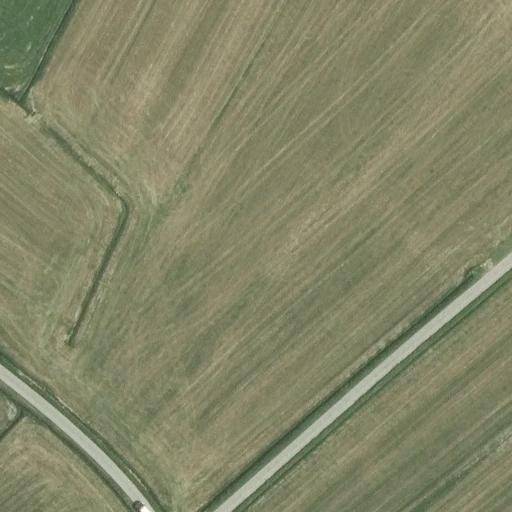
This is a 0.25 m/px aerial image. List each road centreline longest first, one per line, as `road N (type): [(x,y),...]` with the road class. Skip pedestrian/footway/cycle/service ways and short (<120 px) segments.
road 1 (unclassified): [(222,511),(511,260)]
road 2 (unclassified): [(145,511),(65,424),(0,374)]
